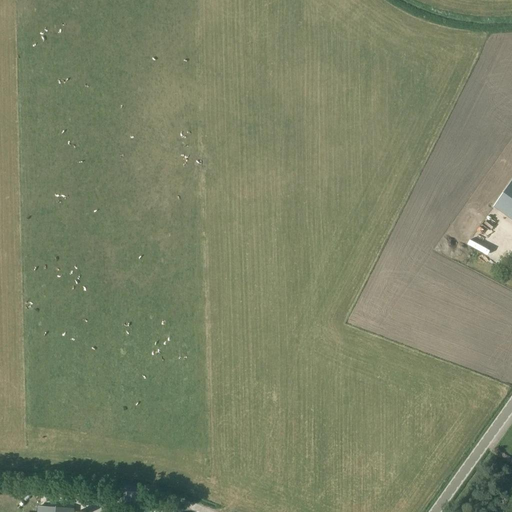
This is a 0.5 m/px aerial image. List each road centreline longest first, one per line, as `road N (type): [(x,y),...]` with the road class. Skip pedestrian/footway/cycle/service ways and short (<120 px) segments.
road 1 (unclassified): [(205,511),(157,493),(0,476)]
road 2 (tertiary): [(435,511),(511,404)]
